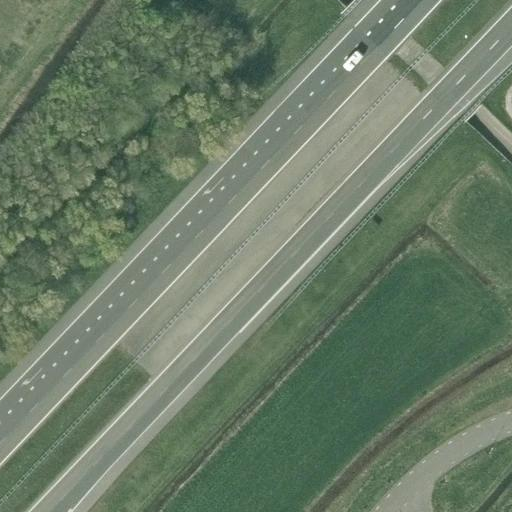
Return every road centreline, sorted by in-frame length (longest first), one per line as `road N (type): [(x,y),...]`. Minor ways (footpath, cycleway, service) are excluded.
road 1 (trunk): [(48,511),(511,26)]
road 2 (trunk): [(421,0),(0,443)]
road 3 (tertiary): [(399,497),(465,443),(511,420)]
